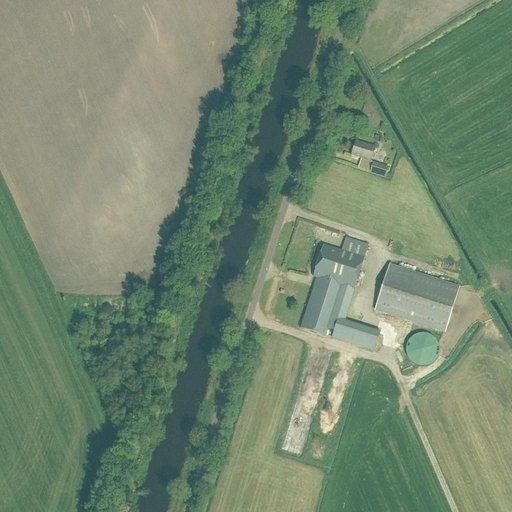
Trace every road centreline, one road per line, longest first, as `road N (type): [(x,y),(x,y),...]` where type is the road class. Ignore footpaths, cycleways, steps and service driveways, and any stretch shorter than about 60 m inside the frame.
road 1 (unclassified): [(186,511),(350,0)]
road 2 (track): [(397,379),(455,511)]
